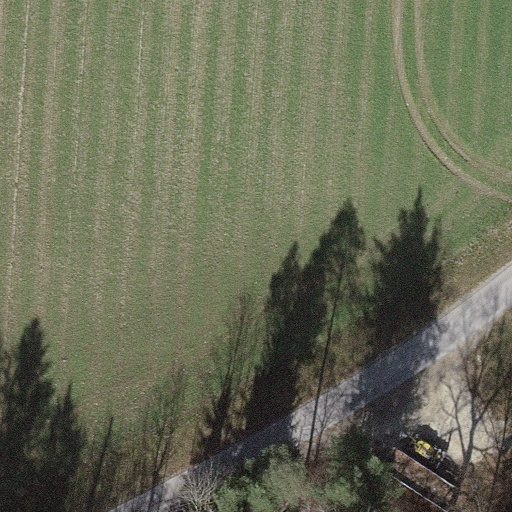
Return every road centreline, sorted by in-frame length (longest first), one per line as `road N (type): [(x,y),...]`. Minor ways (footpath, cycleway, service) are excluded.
road 1 (unclassified): [(144,511),(335,413),(511,281)]
road 2 (track): [(335,413),(426,456),(511,430)]
